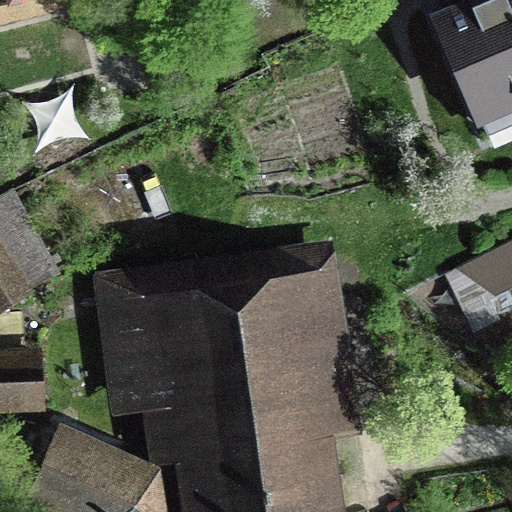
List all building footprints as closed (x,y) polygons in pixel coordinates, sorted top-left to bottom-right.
[(476,115),(483,112),(511,99),(511,0),(481,0),(436,19),(476,115)] [(29,289),(0,246),(0,308),(10,301),(29,289)] [(155,322),(108,329),(117,396),(165,390),(167,410),(184,413),(198,511),(336,511),(302,273),(150,295),(155,322)] [(39,355),(0,356),(0,402),(42,401),(41,390),(39,355)] [(159,511),(152,475),(57,433),(31,492),(74,511),(159,511)]
